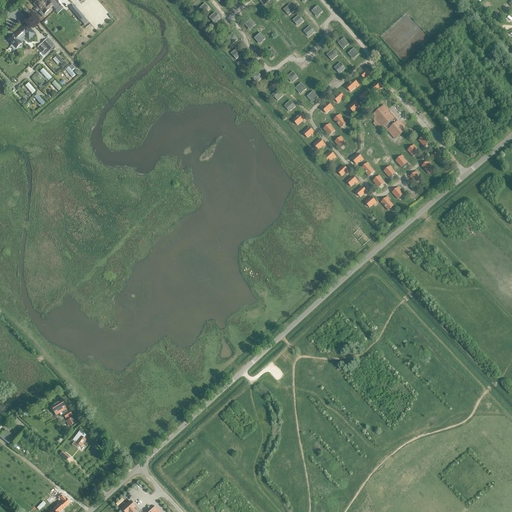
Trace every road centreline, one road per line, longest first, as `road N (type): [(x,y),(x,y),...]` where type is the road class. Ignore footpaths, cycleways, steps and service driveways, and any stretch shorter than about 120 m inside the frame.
road 1 (unclassified): [(138,466),(511,136)]
road 2 (track): [(481,396),(382,450),(307,388),(254,378),(160,465),(197,511)]
road 3 (track): [(369,59),(312,109),(311,121),(377,195),(423,161),(441,145),(373,68)]
